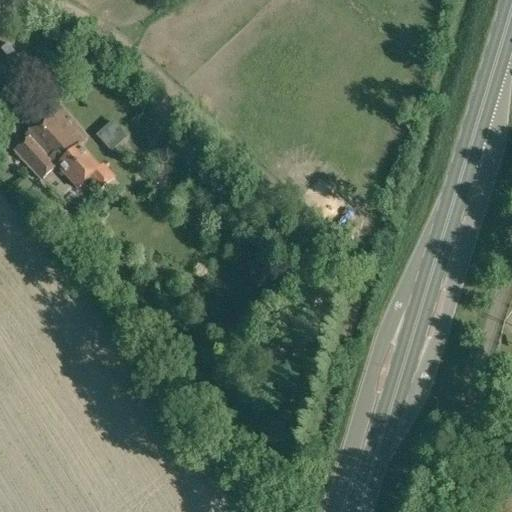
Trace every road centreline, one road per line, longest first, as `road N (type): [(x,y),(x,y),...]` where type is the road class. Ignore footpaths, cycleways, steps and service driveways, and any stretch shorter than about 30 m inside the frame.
road 1 (primary): [(358,511),(511,5)]
road 2 (unclassified): [(475,381),(511,260)]
